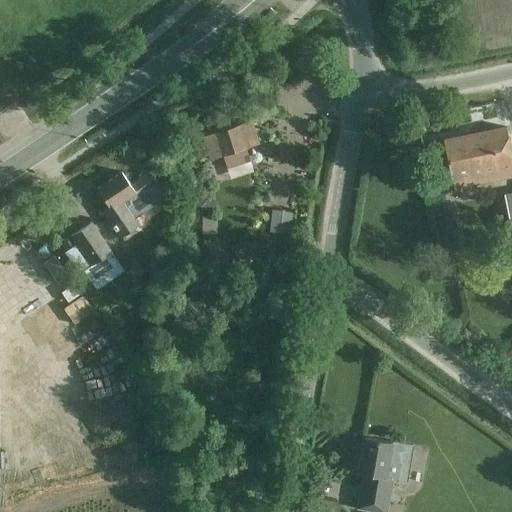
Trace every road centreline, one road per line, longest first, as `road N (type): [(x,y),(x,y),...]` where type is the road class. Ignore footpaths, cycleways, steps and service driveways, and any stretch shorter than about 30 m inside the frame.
road 1 (tertiary): [(0,178),(219,27)]
road 2 (unclassified): [(284,511),(327,268)]
road 3 (unclassified): [(511,405),(327,268)]
road 4 (unclassified): [(327,268),(362,91)]
road 5 (unclassified): [(362,91),(390,96),(511,72)]
